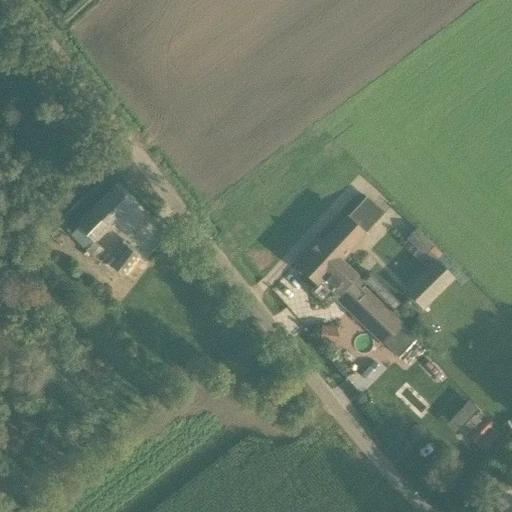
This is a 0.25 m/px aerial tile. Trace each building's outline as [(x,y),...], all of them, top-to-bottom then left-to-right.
[(134,204),(135,203),(119,188),(72,234),(87,250),(87,251),(108,267),(116,258),(96,242),(115,223),(127,235),(146,217),(134,204)] [(341,258),(342,258),(383,215),(365,199),(346,219),(346,218),(325,241),(321,237),(317,241),(329,253),(332,250),(341,258)] [(405,237),(431,264),(404,291),(423,310),(454,279),(460,285),(467,278),(440,253),(415,227),(405,237)] [(355,278),(358,274),(342,258),(341,258),(332,250),(329,253),(317,241),(296,263),(318,283),(322,278),(339,294),(337,297),(400,356),(417,337),(355,278)] [(123,277),(139,254),(127,246),(111,269),(123,277)] [(398,303),(367,274),(360,281),(391,310),(398,303)] [(486,416),(468,434),(479,444),(494,428),(497,426),(486,416)] [(494,428),(479,444),(491,456),(506,440),(494,428)]
